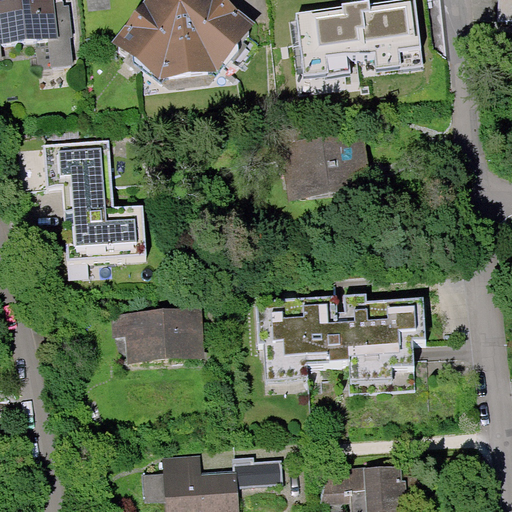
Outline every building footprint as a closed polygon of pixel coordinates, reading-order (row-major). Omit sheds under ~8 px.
[(223,0),(158,0),(119,51),(168,89),(229,81),(264,32),(223,0)] [(415,0),(396,0),(296,13),(304,76),(423,60),(415,0)] [(511,0),(501,0),(501,23),(511,23),(511,0)] [(57,5),(0,10),(0,73),(11,73),(9,56),(49,52),(51,73),(78,71),(72,15),(57,5)] [(374,143),(288,150),(293,204),(279,205),(282,252),(335,247),(332,207),(379,203),(374,143)] [(113,146),(24,153),(28,197),(68,194),(74,270),(154,264),(150,214),(119,216),(113,146)] [(432,304),(260,312),(265,398),(313,396),(312,378),(355,376),(356,401),(423,398),(421,350),(434,350),(432,304)] [(203,312),(114,318),(116,342),(130,341),(132,371),(207,366),(203,312)] [(166,479),(145,480),(145,505),(171,505),(171,511),(244,511),(244,489),(285,488),(284,466),(257,467),(257,457),(236,458),(236,479),(205,479),(204,459),(166,460),(166,479)] [(323,475),(325,511),(335,511),(354,511),(416,511),(414,475),(368,478),(367,472),(323,475)]
